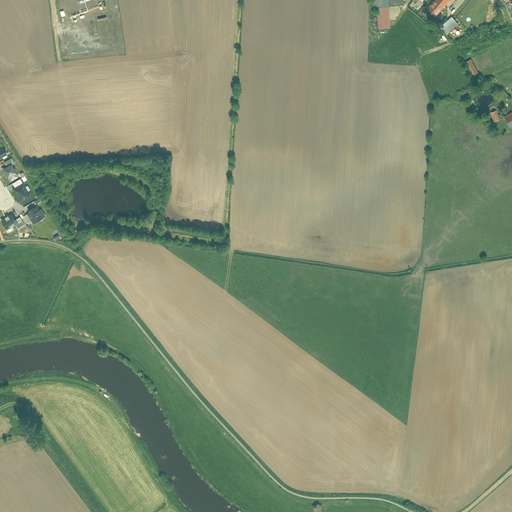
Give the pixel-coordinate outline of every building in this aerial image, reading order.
[(402,0),(373,0),(374,6),(377,6),(378,29),(389,28),(388,7),(403,6),(402,0)] [(448,0),(428,0),(424,6),(435,15),(448,0)] [(479,0),(465,0),(454,16),(442,26),(451,38),(467,32),(460,24),(479,0)] [(494,11),(484,16),(487,23),(498,18),(494,11)] [(470,59),(461,63),(468,78),(477,73),(470,59)] [(501,118),(497,110),(490,114),(494,121),(501,118)] [(9,176),(11,180),(19,176),(12,164),(15,162),(12,157),(0,163),(0,164),(8,177),(9,176)] [(12,188),(21,202),(31,195),(21,178),(12,183),(15,186),(12,188)] [(32,221),(33,223),(46,215),(42,207),(39,209),(37,204),(35,205),(34,203),(24,208),(27,213),(23,215),(28,223),(32,221)] [(1,219),(6,228),(16,222),(18,227),(25,223),(20,215),(16,218),(12,212),(1,219)]
